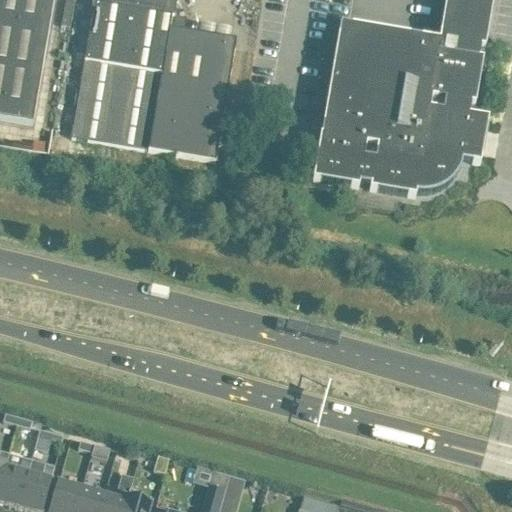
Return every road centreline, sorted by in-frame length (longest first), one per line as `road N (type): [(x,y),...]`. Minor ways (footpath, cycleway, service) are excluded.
road 1 (primary): [(511,397),(0,262)]
road 2 (primary): [(0,326),(501,460)]
